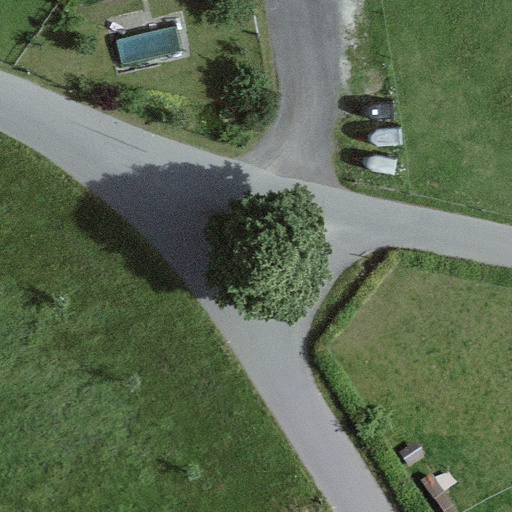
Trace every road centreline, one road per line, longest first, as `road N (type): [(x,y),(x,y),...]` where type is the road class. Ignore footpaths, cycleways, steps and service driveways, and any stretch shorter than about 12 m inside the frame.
road 1 (unclassified): [(53,120),(378,221)]
road 2 (unclassified): [(53,120),(144,203),(273,361)]
road 3 (unclassified): [(273,361),(282,314),(301,280),(327,251),(378,221)]
road 4 (unclassified): [(273,361),(367,511)]
road 5 (unclassified): [(378,221),(511,250)]
